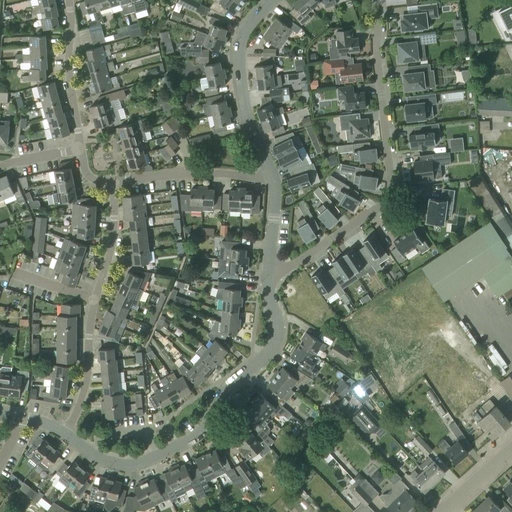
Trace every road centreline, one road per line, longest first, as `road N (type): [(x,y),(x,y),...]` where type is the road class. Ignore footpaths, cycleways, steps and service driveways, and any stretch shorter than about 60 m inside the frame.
road 1 (unclassified): [(268,279),(393,199),(376,0)]
road 2 (unclassified): [(66,439),(122,475),(193,443),(265,368),(268,279)]
road 3 (unclassified): [(66,439),(86,384),(111,226),(109,185)]
road 4 (unclassified): [(272,176),(242,114),(235,55),(247,24),(270,0)]
road 5 (unclassified): [(272,176),(109,185)]
road 6 (unclassified): [(79,153),(68,0)]
